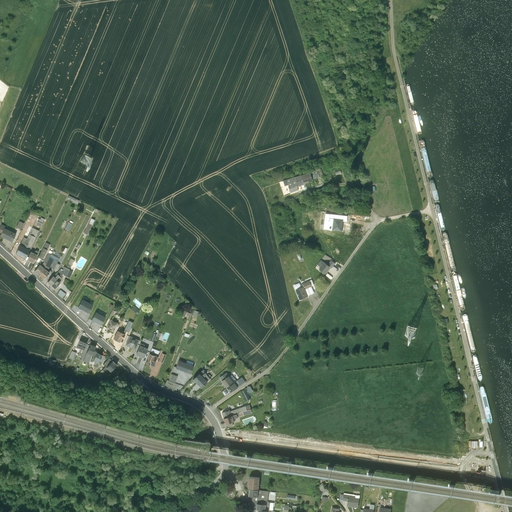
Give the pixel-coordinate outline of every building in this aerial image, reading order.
[(415,110),(414,110),(413,111),(412,112),(412,113),(417,132),(418,134),(419,134),(420,134),(421,134),(422,132),(421,131),(417,112),(416,111),(415,110)] [(421,138),(420,138),(419,138),(419,139),(419,140),(419,141),(427,173),(427,174),(428,175),(429,175),(430,175),(431,175),(431,174),(431,173),(431,172),(423,140),(423,139),(422,138),(421,138)] [(318,169),(310,172),(312,179),(320,176),(318,169)] [(310,172),(301,175),(305,184),(313,181),(312,179),(310,172)] [(301,175),(295,177),(298,186),(305,184),(301,175)] [(295,177),(283,181),(284,186),(288,185),(290,192),(298,190),(296,182),(297,182),(295,177)] [(432,179),(430,179),(429,180),(429,182),(433,199),(434,200),(436,200),(437,200),(438,199),(438,197),(433,181),(433,180),(432,179)] [(69,195),(68,198),(77,203),(79,199),(69,195)] [(437,204),(436,204),(435,205),(435,207),(440,228),(441,229),(442,230),(443,230),(444,229),(445,228),(445,226),(439,205),(439,204),(437,204)] [(343,220),(333,219),(332,230),(342,231),(343,220)] [(88,233),(94,221),(90,220),(85,232),(88,233)] [(1,224),(0,226),(0,233),(1,234),(0,235),(0,236),(12,242),(16,234),(5,228),(6,226),(1,224)] [(16,253),(25,259),(29,250),(30,250),(39,231),(32,228),(26,240),(23,238),(20,245),(16,253)] [(445,232),(444,232),(443,233),(443,234),(443,235),(451,268),(451,269),(452,269),(452,270),(453,270),(454,270),(455,269),(455,268),(455,267),(447,234),(447,233),(446,233),(446,232),(445,232)] [(39,256),(43,258),(45,254),(46,254),(51,243),(46,241),(39,256)] [(30,252),(26,260),(33,263),(38,252),(35,250),(34,253),(30,252)] [(39,264),(34,271),(39,275),(45,269),(49,258),(51,255),(48,253),(44,261),(43,261),(43,262),(41,266),(39,264)] [(39,275),(44,279),(49,272),(47,271),(53,260),(49,258),(45,269),(39,275)] [(326,264),(325,263),(321,259),(319,262),(322,265),(319,269),(325,274),(330,267),(326,264)] [(56,279),(51,285),(55,288),(60,282),(60,281),(61,280),(63,275),(69,278),(73,271),(65,268),(66,267),(64,267),(62,269),(59,276),(56,279)] [(52,275),(47,282),(51,285),(56,279),(59,276),(62,269),(60,269),(60,270),(59,270),(56,273),(53,276),(52,275)] [(455,273),(454,273),(453,274),(453,275),(453,276),(461,309),(461,310),(462,311),(463,311),(464,310),(465,310),(465,309),(465,308),(457,275),(457,274),(456,274),(455,273)] [(301,287),(301,288),(295,290),(300,300),(308,297),(305,290),(312,287),(309,281),(303,283),(303,284),(302,284),(301,285),(301,286),(301,287)] [(92,305),(82,299),(77,307),(88,313),(92,305)] [(137,303),(132,308),(138,313),(141,310),(139,308),(143,304),(137,299),(135,301),(137,303)] [(96,311),(91,320),(101,325),(105,316),(96,311)] [(465,314),(463,315),(462,316),(462,317),(471,351),(472,352),(473,352),(474,352),(475,351),(475,350),(467,315),(466,314),(465,314)] [(118,323),(110,319),(106,328),(113,332),(118,323)] [(125,334),(117,331),(113,339),(119,343),(121,339),(122,339),(125,334)] [(139,340),(129,336),(125,345),(135,350),(139,340)] [(87,343),(79,340),(76,348),(80,349),(78,355),(81,357),(87,343)] [(96,347),(90,344),(86,353),(89,354),(86,362),(85,362),(84,366),(87,367),(90,361),(94,351),(96,347)] [(147,349),(140,345),(136,355),(144,358),(147,349)] [(102,355),(96,353),(97,352),(94,351),(90,361),(92,363),(93,362),(96,363),(96,364),(95,364),(93,367),(95,367),(93,370),(95,371),(102,355)] [(159,355),(150,352),(146,364),(153,366),(155,361),(157,362),(159,355)] [(476,355),(474,355),(473,356),(473,358),(477,378),(479,380),(481,381),(482,379),(482,377),(481,374),(477,357),(476,355)] [(117,366),(109,358),(103,365),(105,367),(100,373),(103,376),(108,370),(111,372),(117,366)] [(178,362),(175,369),(190,375),(193,367),(178,362)] [(203,370),(192,380),(196,384),(206,375),(210,371),(208,370),(206,372),(203,370)] [(226,373),(219,378),(221,381),(226,388),(234,383),(226,373)] [(171,375),(169,382),(175,384),(177,377),(171,375)] [(196,384),(200,388),(210,380),(206,375),(196,384)] [(234,383),(226,388),(230,393),(245,383),(242,378),(234,383)] [(483,386),(482,386),(481,386),(480,387),(480,389),(488,421),(489,423),(491,424),(491,423),(492,420),(485,389),(484,386),(483,386)] [(247,390),(241,392),(246,402),(251,400),(247,390)] [(230,410),(221,413),(223,419),(247,411),(251,410),(249,405),(245,406),(230,412),(230,410)] [(247,411),(223,419),(225,425),(226,425),(227,428),(233,426),(232,423),(234,422),(233,420),(243,416),(249,415),(247,411)] [(259,479),(249,478),(248,488),(259,489),(259,479)] [(262,491),(249,490),(248,497),(250,497),(250,501),(265,503),(265,499),(261,498),(262,491)] [(352,496),(340,494),(339,500),(343,500),(343,501),(347,502),(346,507),(358,509),(360,496),(353,495),(352,496)] [(265,503),(250,501),(252,506),(256,505),(256,510),(258,510),(271,511),(272,511),(273,504),(270,504),(265,504),(265,503)]
